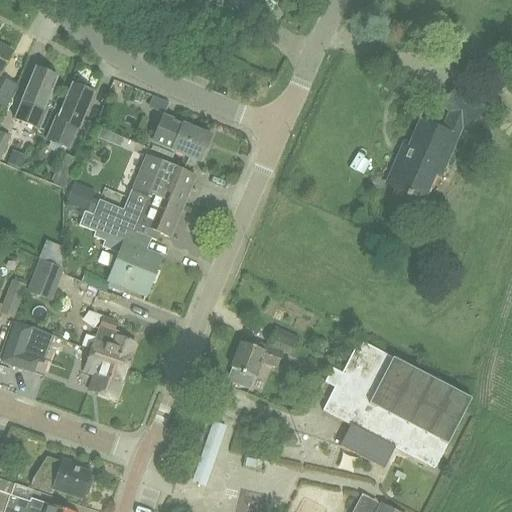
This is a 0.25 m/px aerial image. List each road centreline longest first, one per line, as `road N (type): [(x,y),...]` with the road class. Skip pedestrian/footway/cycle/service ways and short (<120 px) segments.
road 1 (tertiary): [(139,454),(163,413),(277,128)]
road 2 (unclassified): [(277,128),(164,84),(112,53),(54,0)]
road 3 (residential): [(139,454),(0,406)]
road 4 (tertiary): [(277,128),(339,0)]
